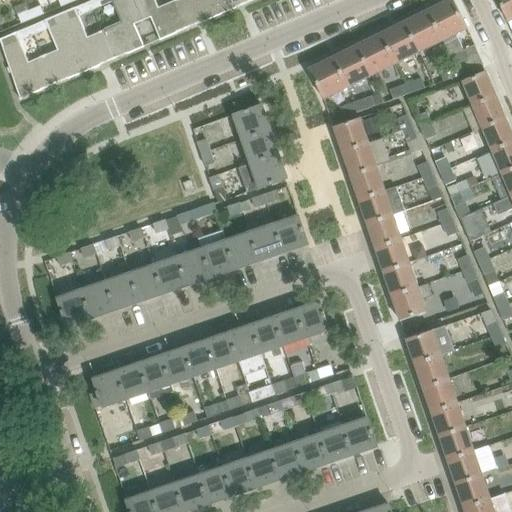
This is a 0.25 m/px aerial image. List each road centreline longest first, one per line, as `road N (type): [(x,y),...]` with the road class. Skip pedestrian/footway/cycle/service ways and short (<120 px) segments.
road 1 (unclassified): [(28,174),(71,127),(372,0)]
road 2 (residential): [(29,375),(345,267)]
road 3 (residential): [(415,467),(345,267)]
road 4 (unclassified): [(29,375),(11,309),(13,209)]
road 5 (residential): [(282,511),(415,467)]
